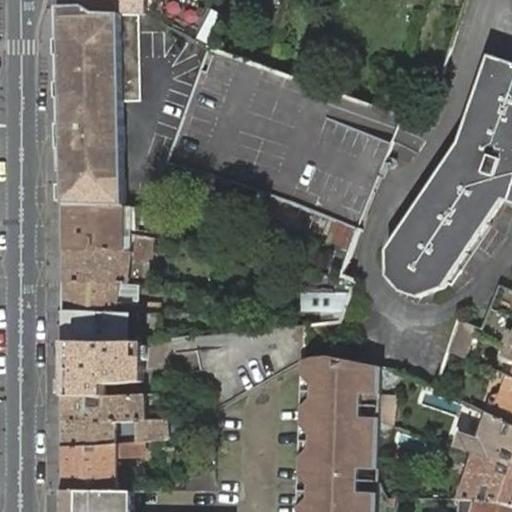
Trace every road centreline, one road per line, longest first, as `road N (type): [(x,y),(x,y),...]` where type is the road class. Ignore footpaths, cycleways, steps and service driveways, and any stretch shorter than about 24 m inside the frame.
road 1 (secondary): [(20,0),(20,511)]
road 2 (unknown): [(414,177),(291,115),(300,84)]
